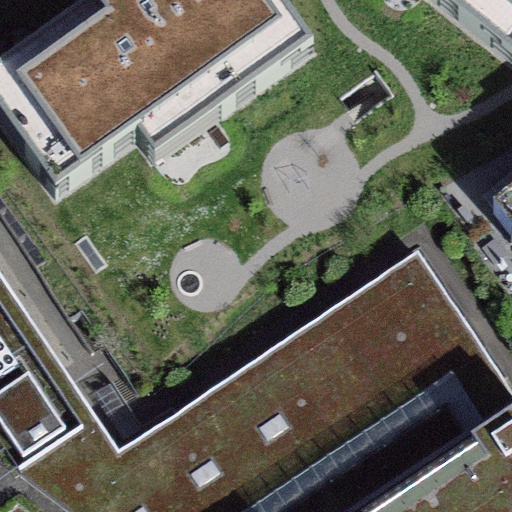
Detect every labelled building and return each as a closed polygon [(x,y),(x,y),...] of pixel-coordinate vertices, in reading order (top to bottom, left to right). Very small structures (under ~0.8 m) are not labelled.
[(236,0),(131,0),(0,92),(0,116),(57,198),(270,48),(236,0)] [(511,0),(434,0),(511,58),(511,0)] [(511,197),(493,212),(511,236),(511,197)] [(0,511),(371,511),(511,418),(511,402),(419,260),(117,460),(0,286),(0,511)] [(511,511),(511,418),(371,511),(511,511)]
